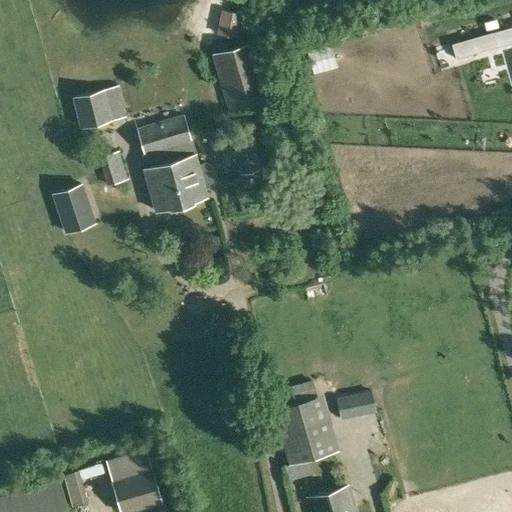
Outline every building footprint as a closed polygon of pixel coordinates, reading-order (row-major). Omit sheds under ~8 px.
[(237,10),(235,24),(250,25),(251,11),(237,10)] [(511,42),(511,25),(495,30),(499,46),(511,42)] [(472,37),(451,42),(455,58),(476,53),(472,37)] [(229,113),(270,101),(253,41),(211,54),(229,113)] [(80,127),(96,123),(127,116),(119,84),(72,95),(80,127)] [(206,161),(199,163),(184,113),(136,127),(143,152),(142,153),(146,167),(143,168),(156,211),(169,207),(170,209),(195,202),(194,200),(208,196),(205,184),(212,182),(215,175),(213,166),(206,161)] [(251,144),(232,149),(239,174),(258,169),(251,144)] [(106,155),(116,184),(137,177),(127,147),(106,155)] [(81,184),(54,193),(67,231),(94,222),(81,184)] [(287,386),(292,402),(272,407),(288,463),(339,449),(323,393),(314,396),(310,380),(287,386)] [(357,393),(337,397),(340,414),(360,410),(357,393)] [(90,479),(108,475),(106,466),(89,470),(90,479)] [(122,511),(123,511),(163,501),(154,469),(114,480),(122,511)] [(0,511),(69,511),(58,477),(0,494),(0,511)] [(312,511),(354,511),(346,485),(308,496),(312,511)]
